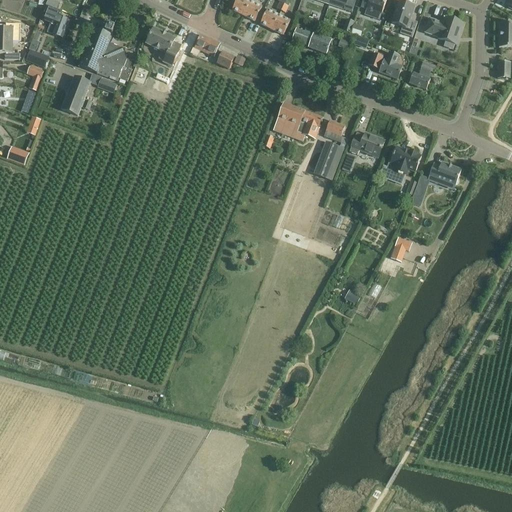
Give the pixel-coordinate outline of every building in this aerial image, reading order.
[(48,7),(51,9),(53,9),(57,11),(60,5),(60,4),(49,0),(46,7),(48,7)] [(238,0),(233,12),(244,18),(251,4),(244,0),(238,0)] [(277,10),(281,12),(284,5),(286,1),(283,0),(279,0),(278,3),(280,3),(277,10)] [(331,0),(346,6),(344,11),(352,14),(356,0),(331,0)] [(375,13),(382,16),(387,0),(363,0),(361,9),(367,11),(365,16),(373,19),(375,13)] [(418,24),(410,21),(414,8),(399,3),(392,24),(403,28),(401,35),(412,39),(418,24)] [(263,9),(251,4),(244,18),(256,23),(263,9)] [(53,9),(51,9),(48,15),(55,18),(53,21),(49,32),(51,33),(50,35),(63,40),(70,22),(59,18),(57,18),(59,12),(57,11),(53,9)] [(261,26),(273,32),(280,17),(268,12),(261,26)] [(291,23),(280,17),(273,32),(284,37),(291,23)] [(444,26),(440,25),(441,24),(430,20),(425,34),(440,39),(440,40),(456,46),(463,24),(447,19),(444,26)] [(347,22),(343,32),(350,35),(354,24),(347,22)] [(511,24),(500,24),(499,49),(511,49),(511,24)] [(0,30),(0,42),(13,43),(14,32),(21,32),(21,26),(6,25),(6,31),(0,30)] [(129,70),(133,62),(127,60),(123,49),(110,44),(116,30),(110,27),(109,29),(100,26),(98,31),(95,30),(79,68),(118,83),(119,80),(128,83),(133,71),(129,70)] [(353,26),(351,34),(362,37),(364,29),(353,26)] [(175,40),(154,30),(146,45),(162,53),(158,60),(164,63),(164,64),(172,68),(179,52),(171,48),(175,40)] [(297,31),(293,41),(310,48),(309,49),(327,56),(332,42),(314,35),(314,37),(313,37),(314,33),(310,32),(306,30),(305,34),(297,31)] [(194,49),(214,59),(220,46),(200,36),(194,49)] [(34,53),(39,42),(34,40),(30,51),(31,51),(34,53)] [(357,40),(355,47),(360,49),(363,42),(357,40)] [(338,49),(349,53),(352,45),(341,41),(338,49)] [(13,43),(0,42),(0,54),(6,55),(6,61),(20,61),(20,55),(13,54),(13,43)] [(31,51),(27,62),(45,70),(49,58),(38,54),(34,53),(31,51)] [(229,71),(234,59),(222,53),(217,65),(229,71)] [(374,55),(369,67),(379,70),(383,58),(374,55)] [(392,55),(389,63),(385,62),(380,74),(398,81),(402,69),(397,67),(400,58),(392,55)] [(242,67),(245,62),(238,59),(235,64),(242,67)] [(423,63),(418,76),(414,74),(410,85),(427,92),(431,81),(428,80),(430,73),(433,74),(436,67),(423,63)] [(511,80),(511,78),(511,64),(499,64),(499,79),(511,80)] [(31,66),(27,76),(33,78),(29,89),(38,93),(43,80),(41,79),(44,71),(31,66)] [(92,75),(90,81),(98,84),(100,78),(92,75)] [(78,118),(91,84),(76,78),(62,112),(78,118)] [(117,87),(101,81),(99,85),(115,92),(117,87)] [(37,95),(30,93),(23,113),(30,116),(37,95)] [(89,112),(92,104),(86,102),(83,110),(89,112)] [(322,119),(304,113),(284,105),(274,132),(303,143),(305,137),(314,140),(318,130),(320,123),(322,124),(322,122),(321,122),(322,119)] [(29,127),(38,130),(41,122),(32,119),(29,127)] [(346,146),(348,141),(341,138),(345,128),(330,122),(324,138),(330,140),(319,171),(334,176),(345,146),(346,146)] [(357,134),(349,153),(357,157),(359,152),(378,159),(385,142),(377,139),(376,141),(371,139),(372,137),(365,135),(364,137),(357,134)] [(267,137),(263,147),(270,150),(274,139),(267,137)] [(12,149),(7,161),(25,167),(29,155),(12,149)] [(408,154),(396,149),(390,164),(398,167),(396,173),(406,177),(408,170),(416,173),(421,158),(418,157),(419,155),(409,152),(408,154)] [(459,182),(458,180),(461,171),(442,164),(440,168),(434,165),(427,181),(435,184),(436,181),(455,188),(456,186),(457,185),(459,182)] [(418,185),(416,190),(424,192),(427,183),(425,183),(426,180),(421,178),(418,185)] [(407,195),(406,197),(411,199),(412,197),(413,197),(416,190),(418,185),(411,182),(406,195),(407,195)] [(353,207),(353,211),(355,213),(358,213),(361,211),(361,208),(359,205),(356,205),(353,207)] [(400,226),(412,228),(414,211),(402,210),(400,226)] [(398,239),(391,260),(401,264),(406,252),(409,253),(412,245),(398,239)] [(410,269),(412,263),(403,261),(402,267),(410,269)] [(357,306),(361,297),(350,291),(345,301),(357,306)]
